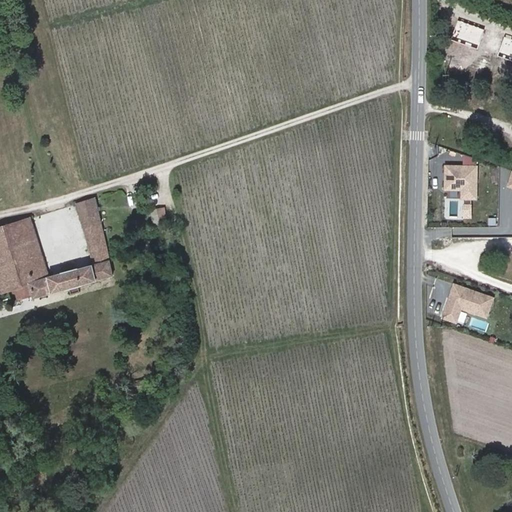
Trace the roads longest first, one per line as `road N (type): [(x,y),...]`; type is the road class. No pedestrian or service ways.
road 1 (tertiary): [(418,0),(415,314),(429,426),(455,511)]
road 2 (track): [(417,82),(0,214)]
